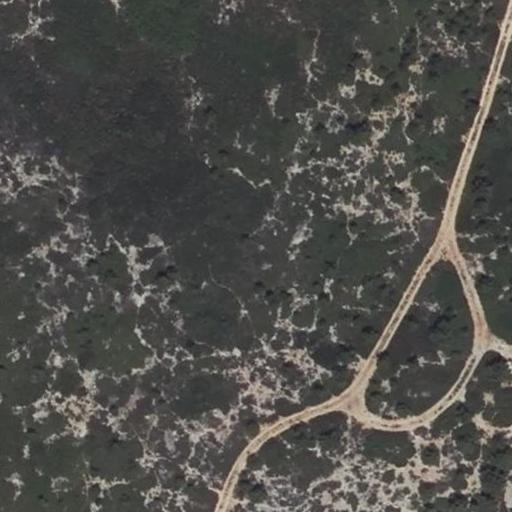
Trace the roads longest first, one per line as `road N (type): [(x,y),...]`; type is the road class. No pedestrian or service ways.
road 1 (track): [(511,15),(446,224),(362,388),(263,436),(218,511)]
road 2 (track): [(446,224),(484,341),(472,372),(422,420),(378,422),(348,398)]
